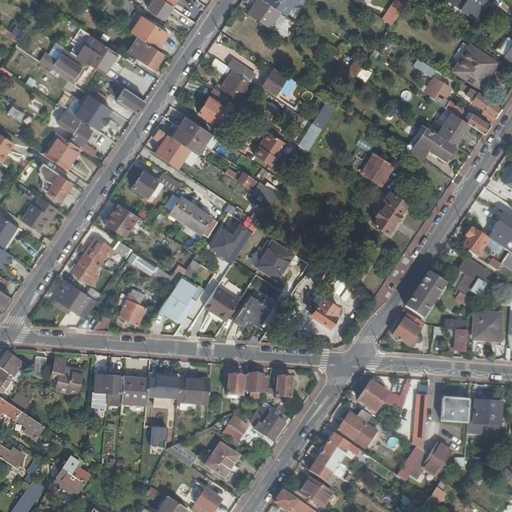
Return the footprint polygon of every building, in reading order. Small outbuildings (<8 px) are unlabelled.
[(152,0),(146,9),(162,20),(171,7),(159,0),(152,0)] [(256,0),(248,13),(270,27),(280,12),(279,12),(261,0),(256,0)] [(261,0),(279,12),(286,3),(293,8),(302,7),(306,0),(261,0)] [(477,8),(478,9),(484,0),(446,0),(457,8),(454,13),(467,22),(477,8)] [(293,8),(286,3),(279,12),(280,12),(286,16),(292,8),(293,8)] [(403,5),(399,3),(391,15),(395,17),(403,5)] [(391,15),(386,11),(380,19),(389,26),(395,17),(391,15)] [(141,18),(130,33),(133,36),(154,50),(165,35),(141,18)] [(0,26),(0,33),(15,44),(18,39),(10,33),(0,26)] [(511,38),(495,27),(491,34),(510,47),(511,43),(511,38)] [(10,33),(18,39),(22,34),(13,28),(10,33)] [(364,28),(360,34),(377,45),(381,39),(364,28)] [(220,32),(206,53),(215,59),(216,60),(230,39),(220,32)] [(491,34),(484,44),(511,62),(511,43),(510,47),(491,34)] [(82,47),(91,53),(84,63),(102,76),(116,55),(89,36),(82,47)] [(154,50),(133,36),(124,51),(136,59),(152,69),(161,55),(154,50)] [(91,53),(82,47),(75,57),(84,63),(91,53)] [(469,47),(453,71),(478,87),(494,64),(469,47)] [(81,68),(60,54),(52,65),(74,79),(81,68)] [(210,66),(221,73),(226,67),(216,60),(215,59),(210,66)] [(352,61),(345,71),(355,78),(362,67),(352,61)] [(423,64),(419,70),(430,77),(434,71),(423,64)] [(221,88),(236,98),(247,81),(232,71),(221,88)] [(273,96),(285,79),(273,71),(267,79),(258,73),(251,84),(257,88),(260,89),(261,87),(273,96)] [(437,77),(439,78),(441,75),(434,71),(430,77),(433,79),(424,92),(431,97),(431,96),(440,101),(443,97),(444,97),(449,89),(435,80),(437,77)] [(251,84),(247,81),(236,98),(246,104),(257,88),(251,84)] [(292,91),(309,102),(313,95),(297,84),(292,91)] [(135,113),(142,102),(116,85),(109,95),(135,113)] [(229,112),(232,108),(226,104),(229,99),(213,89),(197,114),(216,126),(227,110),(229,112)] [(483,111),(481,114),(492,122),(500,109),(477,93),(476,94),(469,90),(465,96),(471,100),(470,102),(483,111)] [(71,115),(95,131),(100,125),(102,126),(107,118),(105,117),(109,110),(86,94),(71,115)] [(443,103),(440,106),(451,114),(462,121),(465,116),(461,114),(462,112),(447,103),(446,105),(443,103)] [(54,128),(69,139),(67,142),(78,150),(81,151),(90,158),(95,151),(82,142),(89,132),(79,125),(63,114),(54,128)] [(462,121),(451,114),(436,135),(453,147),(467,125),(464,123),(462,121)] [(488,127),(470,114),(464,123),(467,125),(483,135),(488,127)] [(24,115),(19,122),(31,129),(35,122),(24,115)] [(210,134),(184,117),(170,138),(196,155),(210,134)] [(323,126),(315,121),(312,125),(320,130),(323,126)] [(320,130),(312,125),(299,146),(306,151),(320,130)] [(428,150),(444,160),(453,147),(436,135),(425,128),(408,152),(420,160),(428,150)] [(175,153),(173,158),(189,168),(196,158),(162,134),(162,132),(158,130),(153,138),(175,153)] [(268,166),(283,143),(266,132),(251,155),(268,166)] [(58,136),(54,134),(40,154),(43,157),(58,136)] [(0,159),(11,144),(0,136),(0,159)] [(67,142),(58,136),(43,157),(64,171),(78,150),(67,142)] [(81,151),(78,150),(64,171),(67,173),(81,151)] [(379,185),(390,168),(371,155),(359,172),(379,185)] [(46,193),(57,176),(41,164),(37,170),(40,175),(41,179),(42,183),(41,186),(40,189),(46,193)] [(227,169),(224,174),(251,192),(256,184),(241,174),(238,179),(234,177),(235,175),(227,169)] [(511,171),(503,185),(511,190),(511,171)] [(130,188),(145,198),(147,195),(156,182),(141,172),(130,188)] [(178,183),(162,173),(156,182),(163,187),(172,193),(178,183)] [(58,201),(70,184),(57,176),(46,193),(58,201)] [(163,187),(156,182),(147,195),(155,199),(163,187)] [(258,184),(252,193),(270,205),(276,196),(258,184)] [(385,233),(405,204),(388,192),(380,203),(383,206),(379,212),(378,211),(374,218),(375,219),(371,224),(385,233)] [(168,210),(168,212),(184,223),(199,233),(201,230),(209,218),(194,208),(178,197),(176,199),(171,195),(163,207),(168,210)] [(21,220),(38,231),(44,221),(49,214),(51,215),(55,210),(38,198),(34,204),(32,203),(21,220)] [(228,205),(223,213),(216,223),(213,227),(228,236),(238,220),(242,214),(228,205)] [(116,212),(113,210),(107,218),(110,220),(116,212)] [(141,221),(145,215),(139,211),(135,217),(141,221)] [(103,225),(123,239),(133,224),(116,212),(110,220),(107,218),(103,225)] [(508,253),(511,255),(511,217),(503,212),(490,231),(491,231),(486,238),(508,253)] [(242,214),(238,220),(254,230),(258,224),(257,224),(242,214)] [(13,227),(0,218),(0,245),(2,242),(13,227)] [(201,230),(199,233),(206,238),(213,227),(216,223),(209,218),(201,230)] [(16,229),(13,227),(2,242),(6,244),(16,229)] [(477,256),(487,241),(470,229),(465,237),(468,238),(463,246),(477,256)] [(265,237),(247,264),(268,278),(275,267),(277,269),(288,252),(265,237)] [(93,240),(70,274),(89,287),(92,283),(100,271),(97,268),(104,257),(108,260),(112,253),(110,252),(111,252),(93,240)] [(111,252),(110,252),(112,253),(123,260),(124,259),(130,251),(127,249),(117,242),(111,252)] [(211,264),(223,272),(229,264),(224,261),(228,256),(228,255),(220,249),(211,264)] [(130,251),(124,259),(171,290),(177,282),(141,258),(130,251)] [(299,259),(297,263),(304,267),(309,259),(300,252),(296,257),(299,259)] [(511,255),(508,253),(504,259),(500,265),(511,272),(511,255)] [(491,260),(487,265),(496,272),(500,265),(504,259),(499,256),(495,262),(491,260)] [(457,288),(460,291),(459,293),(468,300),(473,293),(476,296),(481,289),(486,292),(491,285),(483,280),(488,272),(466,258),(458,270),(466,275),(457,288)] [(316,263),(309,259),(304,267),(310,271),(316,263)] [(198,264),(191,260),(179,279),(186,283),(198,264)] [(445,284),(426,272),(404,307),(422,319),(434,300),(437,302),(438,299),(436,297),(445,284)] [(306,276),(298,288),(303,292),(312,280),(306,276)] [(84,295),(64,283),(53,300),(83,319),(95,302),(88,298),(84,295)] [(92,283),(89,287),(88,289),(99,296),(103,290),(92,283)] [(239,299),(217,285),(202,307),(224,321),(239,299)] [(99,296),(88,289),(84,295),(88,298),(95,302),(99,296)] [(501,291),(500,306),(509,307),(509,302),(510,294),(510,289),(501,291)] [(130,290),(128,295),(140,301),(143,296),(130,290)] [(178,294),(172,291),(160,309),(166,313),(178,294)] [(0,292),(0,305),(5,308),(11,299),(0,292)] [(179,293),(178,294),(166,313),(165,314),(180,324),(184,317),(194,303),(179,293)] [(457,296),(455,300),(467,308),(467,307),(468,300),(459,293),(457,296)] [(242,327),(248,320),(257,326),(274,301),(266,295),(261,302),(249,294),(231,320),(242,327)] [(145,310),(138,306),(140,301),(128,295),(117,317),(137,326),(145,310)] [(331,317),(337,308),(321,298),(310,316),(328,327),(334,319),(331,317)] [(417,337),(415,336),(423,324),(407,313),(391,335),(397,340),(396,341),(400,344),(401,343),(408,347),(412,341),(414,343),(417,337)] [(497,341),(499,317),(475,315),(473,338),(497,341)] [(109,318),(100,317),(91,331),(107,332),(109,318)] [(184,317),(180,324),(176,331),(183,335),(191,322),(184,317)] [(466,323),(444,321),(443,329),(455,330),(465,331),(466,323)] [(455,330),(454,351),(464,352),(465,331),(455,330)] [(7,384),(6,383),(9,380),(14,372),(20,364),(19,364),(4,354),(0,360),(0,392),(2,389),(3,390),(7,384)] [(40,360),(33,359),(32,370),(31,379),(36,380),(40,360)] [(44,360),(40,360),(36,380),(42,381),(44,360)] [(65,362),(55,360),(47,388),(77,396),(83,374),(63,369),(65,362)] [(19,364),(20,364),(14,372),(18,374),(25,365),(21,362),(19,364)] [(18,374),(14,372),(9,380),(13,383),(16,385),(21,376),(18,374)] [(94,377),(93,393),(107,395),(107,388),(109,388),(110,378),(108,378),(108,374),(99,373),(98,377),(94,377)] [(173,376),(148,374),(148,383),(147,392),(146,399),(154,400),(153,409),(170,410),(173,376)] [(265,377),(245,375),(243,393),(249,394),(258,395),(263,395),(265,377)] [(277,375),(275,395),(289,396),(290,377),(277,375)] [(240,397),(242,378),(228,377),(226,396),(240,397)] [(109,388),(107,388),(107,395),(108,395),(108,406),(120,407),(122,380),(122,379),(110,378),(109,388)] [(209,381),(178,378),(177,395),(175,408),(189,409),(190,403),(207,405),(209,381)] [(148,383),(122,380),(120,407),(145,410),(146,399),(147,392),(148,383)] [(357,401),(374,413),(377,408),(385,397),(386,395),(369,383),(357,401)] [(417,387),(415,417),(413,446),(415,447),(423,453),(428,388),(421,387),(417,387)] [(16,392),(10,403),(25,411),(31,400),(16,392)] [(400,400),(385,397),(377,408),(385,413),(390,405),(397,406),(401,407),(407,393),(404,392),(400,400)] [(442,399),(440,423),(466,424),(468,401),(442,399)] [(0,413),(11,420),(9,424),(11,425),(13,422),(20,413),(0,400),(0,413)] [(499,427),(500,404),(474,402),(473,425),(499,427)] [(273,410),(263,403),(260,408),(270,415),(273,410)] [(253,431),(271,443),(284,425),(270,415),(260,408),(259,408),(248,424),(255,428),(253,431)] [(273,410),(270,415),(284,425),(287,427),(291,422),(273,410)] [(336,431),(353,442),(370,417),(360,411),(355,419),(348,414),(336,431)] [(25,436),(33,441),(42,428),(20,413),(13,422),(28,432),(25,436)] [(247,428),(232,418),(221,434),(236,444),(247,428)] [(402,426),(396,424),(392,433),(397,436),(402,426)] [(169,430),(155,429),(153,448),(167,449),(169,430)] [(332,434),(326,444),(343,455),(347,450),(349,451),(352,447),(332,434)] [(409,443),(405,448),(411,452),(415,447),(413,446),(409,443)] [(428,456),(423,453),(419,455),(407,475),(416,481),(423,469),(435,477),(451,452),(436,443),(428,456)] [(222,478),(237,457),(218,444),(204,466),(222,478)] [(326,444),(320,453),(337,464),(340,460),(342,461),(346,456),(343,455),(326,444)] [(172,448),(164,452),(188,468),(195,458),(177,445),(172,448)] [(316,460),(314,462),(331,474),(333,475),(336,472),(333,470),(337,464),(320,453),(311,447),(306,454),(316,460)] [(349,451),(347,450),(343,455),(346,456),(352,460),(353,461),(359,452),(355,449),(352,447),(349,451)] [(415,447),(411,452),(395,476),(403,481),(407,475),(419,455),(423,453),(415,447)] [(0,461),(10,468),(13,470),(22,458),(14,452),(12,456),(0,448),(0,461)] [(342,461),(340,460),(337,464),(346,470),(352,460),(346,456),(342,461)] [(69,459),(61,471),(83,486),(89,478),(74,468),(77,464),(69,459)] [(26,474),(28,476),(26,479),(29,480),(31,477),(40,464),(35,461),(26,474)] [(314,463),(308,472),(327,485),(330,480),(328,479),(331,474),(314,462),(314,463)] [(333,470),(336,472),(333,475),(336,477),(340,479),(346,470),(337,464),(333,470)] [(10,468),(2,478),(10,483),(17,473),(13,470),(10,468)] [(61,471),(52,483),(75,499),(78,495),(83,486),(61,471)] [(328,479),(330,480),(327,485),(330,487),(336,477),(333,475),(331,474),(328,479)] [(324,500),(320,497),(325,490),(308,479),(298,493),(318,507),(324,500)] [(38,499),(44,490),(31,482),(25,491),(38,499)] [(439,482),(428,498),(426,503),(435,509),(444,496),(439,493),(444,485),(439,482)] [(203,511),(202,511),(212,511),(219,502),(203,491),(194,485),(185,499),(193,504),(203,511)] [(149,488),(144,495),(151,499),(155,492),(149,488)] [(313,511),(281,491),(273,503),(286,511),(313,511)] [(428,498),(419,492),(413,501),(422,508),(426,503),(428,498)] [(182,509),(165,498),(155,511),(185,511),(182,509)] [(422,508),(413,501),(406,511),(408,511),(419,511),(420,511),(422,508)]
